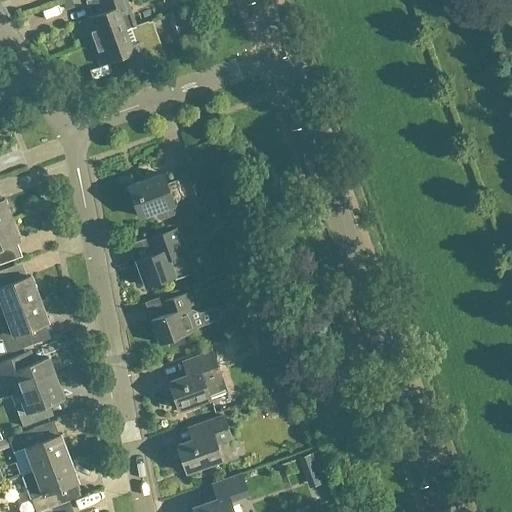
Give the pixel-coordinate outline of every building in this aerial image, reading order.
[(134,26),(124,0),(97,0),(102,12),(82,19),(90,42),(112,34),(134,26)] [(112,34),(90,42),(99,65),(118,58),(124,73),(165,58),(152,20),(134,26),(112,34)] [(171,204),(186,199),(191,212),(206,207),(193,171),(178,176),(179,180),(164,185),(160,174),(126,187),(138,218),(152,213),(154,219),(158,221),(171,216),(173,212),(171,204)] [(215,211),(231,205),(225,189),(209,195),(215,211)] [(0,224),(10,221),(2,201),(0,201),(0,224)] [(231,205),(215,211),(221,227),(237,221),(231,205)] [(10,221),(0,224),(0,248),(17,242),(10,221)] [(176,229),(170,231),(144,240),(150,256),(134,261),(143,287),(171,277),(173,281),(192,274),(176,229)] [(0,305),(3,312),(37,300),(29,276),(7,284),(2,270),(0,271),(0,305)] [(220,283),(207,287),(213,303),(225,299),(220,283)] [(213,322),(209,310),(198,314),(196,313),(189,310),(184,312),(183,308),(191,306),(187,293),(161,302),(165,315),(150,320),(158,344),(195,331),(195,329),(213,322)] [(3,312),(3,314),(0,315),(0,341),(1,341),(5,354),(30,345),(25,331),(46,323),(37,300),(3,312)] [(261,334),(266,346),(277,342),(272,330),(261,334)] [(222,363),(236,358),(230,342),(217,347),(222,363)] [(185,377),(167,383),(176,410),(208,398),(203,385),(220,379),(211,352),(181,363),(185,377)] [(46,358),(26,365),(22,354),(0,362),(0,385),(11,381),(15,392),(53,378),(46,358)] [(53,378),(15,392),(20,405),(13,408),(21,428),(46,418),(41,406),(61,399),(53,378)] [(296,399),(292,388),(278,393),(283,405),(296,399)] [(175,445),(184,472),(220,460),(214,443),(230,438),(222,416),(194,426),(197,437),(175,445)] [(6,439),(6,440),(0,442),(0,450),(9,447),(20,477),(67,459),(58,436),(36,444),(31,430),(6,439)] [(297,459),(308,489),(321,484),(310,455),(297,459)] [(75,482),(67,459),(20,477),(25,491),(33,511),(39,511),(47,509),(59,505),(53,491),(75,482)] [(216,498),(203,503),(202,502),(187,507),(188,511),(231,511),(228,501),(246,494),(239,474),(211,484),(216,498)]
